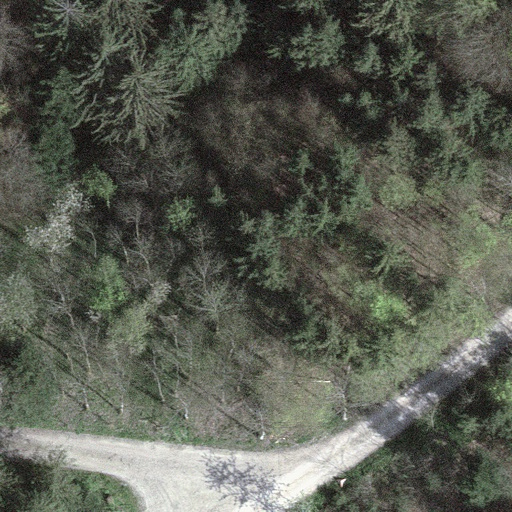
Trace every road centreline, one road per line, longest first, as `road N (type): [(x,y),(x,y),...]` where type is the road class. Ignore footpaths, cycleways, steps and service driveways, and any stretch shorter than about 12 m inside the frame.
road 1 (track): [(251,511),(511,321)]
road 2 (track): [(0,441),(84,444),(299,480)]
